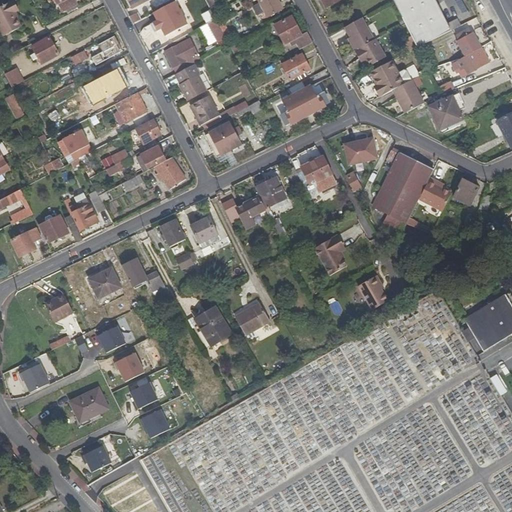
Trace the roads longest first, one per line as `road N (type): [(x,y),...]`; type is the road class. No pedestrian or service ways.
road 1 (residential): [(209,187),(0,291)]
road 2 (residential): [(209,187),(110,0)]
road 3 (residential): [(359,114),(209,187)]
road 4 (residential): [(511,161),(478,171),(359,114)]
road 5 (residential): [(93,511),(0,412)]
road 6 (residential): [(359,114),(299,0)]
